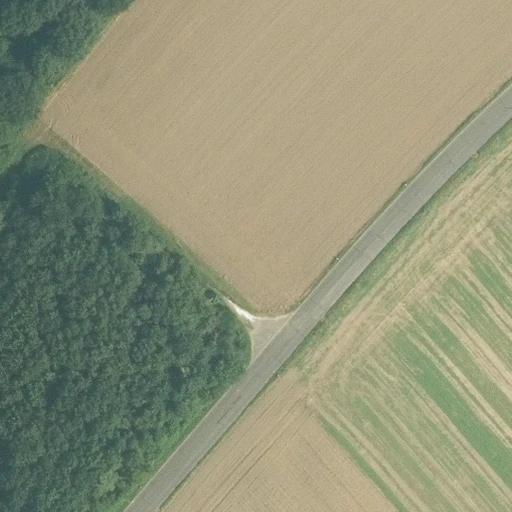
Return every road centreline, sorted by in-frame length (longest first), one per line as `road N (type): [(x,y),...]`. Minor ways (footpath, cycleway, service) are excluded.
road 1 (tertiary): [(511,98),(388,225),(143,511)]
road 2 (track): [(278,355),(21,123)]
road 3 (track): [(128,0),(21,123)]
